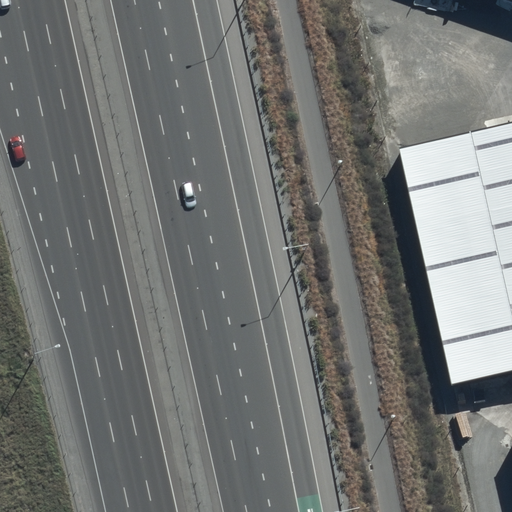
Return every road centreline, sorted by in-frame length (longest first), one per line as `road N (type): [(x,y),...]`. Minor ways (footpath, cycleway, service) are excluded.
road 1 (motorway): [(113,395),(28,0)]
road 2 (motorway): [(147,0),(228,363)]
road 3 (motorway): [(179,0),(228,363)]
road 4 (motorway): [(113,395),(0,51)]
road 5 (motorway): [(228,363),(260,511)]
